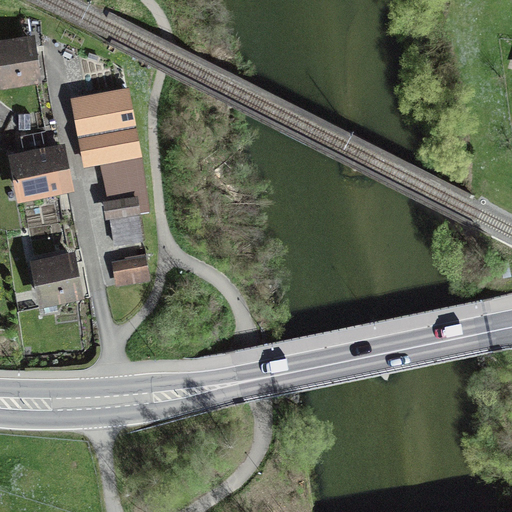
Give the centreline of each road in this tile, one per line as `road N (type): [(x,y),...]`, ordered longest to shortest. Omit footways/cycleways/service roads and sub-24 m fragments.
road 1 (track): [(147,0),(165,33),(151,123),(165,248),(228,291),(241,312),(262,417),(261,442),(243,474),(191,511)]
road 2 (primary): [(0,405),(52,407),(231,383),(511,326)]
road 3 (track): [(106,353),(148,308),(165,248)]
